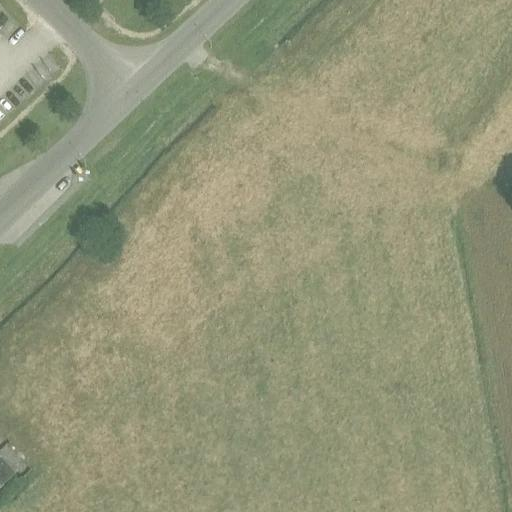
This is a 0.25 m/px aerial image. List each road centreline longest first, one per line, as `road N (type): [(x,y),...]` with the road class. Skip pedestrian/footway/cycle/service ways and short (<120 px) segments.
road 1 (unclassified): [(0,216),(131,88)]
road 2 (unclassified): [(131,88),(226,0)]
road 3 (unclassified): [(131,88),(43,0)]
